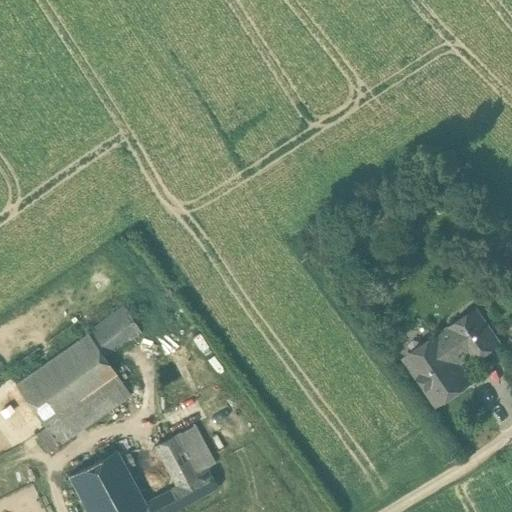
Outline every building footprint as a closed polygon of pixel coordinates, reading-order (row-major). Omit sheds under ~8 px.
[(125,307),(88,334),(104,357),(141,331),(125,307)] [(475,311),(452,327),(469,353),(475,360),(497,344),(475,311)] [(78,320),(6,371),(15,384),(88,334),(78,320)] [(453,329),(407,360),(438,405),(470,382),(456,362),(469,353),(453,329)] [(88,334),(15,384),(46,427),(60,417),(107,385),(118,377),(104,357),(88,334)] [(131,395),(118,377),(107,385),(119,403),(131,395)] [(107,385),(60,417),(73,435),(119,403),(107,385)] [(73,435),(60,417),(46,427),(46,428),(58,445),(73,435)] [(176,486),(144,503),(149,511),(171,511),(218,487),(207,468),(215,463),(195,425),(155,446),(176,486)] [(58,445),(46,428),(36,435),(48,453),(58,445)] [(149,511),(144,503),(116,451),(69,476),(87,511),(149,511)]
